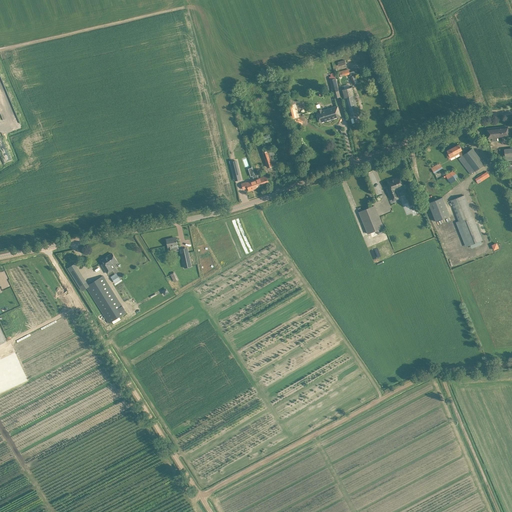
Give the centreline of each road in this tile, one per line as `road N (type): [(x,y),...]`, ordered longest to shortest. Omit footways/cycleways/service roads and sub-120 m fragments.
road 1 (unclassified): [(0,256),(214,213),(471,115),(511,111)]
road 2 (track): [(511,364),(426,375),(200,495)]
road 3 (track): [(200,495),(45,247)]
road 4 (track): [(440,370),(500,511)]
